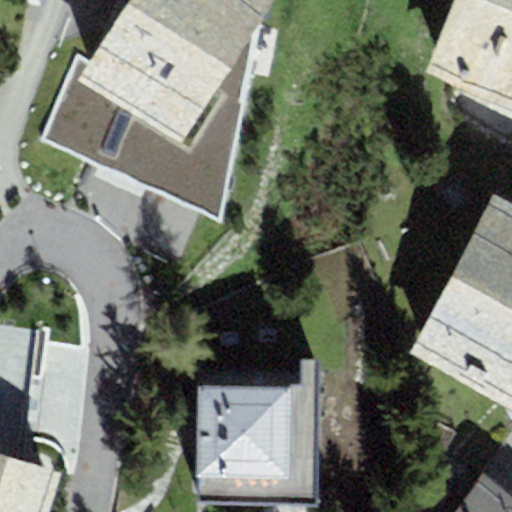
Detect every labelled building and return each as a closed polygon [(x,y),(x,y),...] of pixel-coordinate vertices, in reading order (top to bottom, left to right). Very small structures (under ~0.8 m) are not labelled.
[(120,0),(83,60),(47,140),(218,211),(252,21),(265,0),(120,0)] [(511,0),(455,0),(431,63),(511,94),(511,0)] [(511,192),(492,183),(416,337),(511,384),(511,192)] [(202,375),(201,486),(308,487),(309,377),(202,375)] [(43,511),(60,463),(0,442),(0,511),(43,511)] [(511,511),(511,488),(483,469),(453,511),(511,511)]
